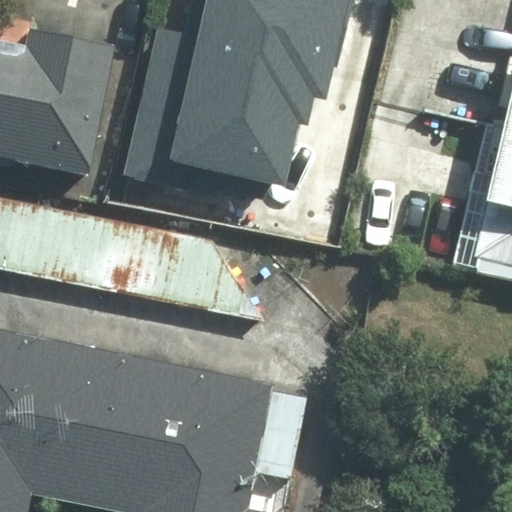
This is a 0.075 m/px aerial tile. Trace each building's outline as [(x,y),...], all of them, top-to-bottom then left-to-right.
[(166,145),(266,162),(277,94),(312,100),(329,0),(190,0),(178,73),(141,66),(124,162),(162,168),(166,145)] [(25,61),(0,56),(0,164),(80,179),(104,46),(30,33),(25,61)] [(511,45),(460,285),(511,295),(511,45)] [(221,258),(0,203),(0,270),(262,324),(221,258)] [(0,511),(32,511),(34,507),(58,511),(292,511),(316,396),(0,331),(0,511)]
